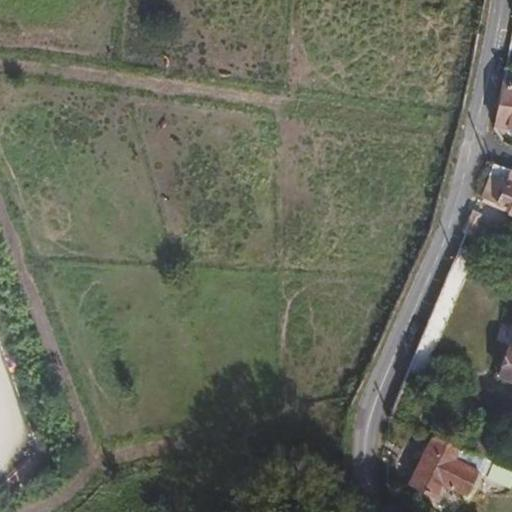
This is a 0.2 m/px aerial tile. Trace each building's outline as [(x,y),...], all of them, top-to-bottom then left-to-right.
[(511,85),(498,83),(490,130),(511,134),(511,85)] [(511,217),(511,175),(490,169),(476,201),(507,214),(507,216),(511,217)] [(511,222),(511,217),(507,216),(507,214),(476,201),(473,208),(511,222)] [(473,284),(483,260),(455,249),(445,272),(473,284)] [(511,337),(507,351),(503,349),(492,377),(511,384),(511,337)] [(469,465),(472,456),(426,439),(408,490),(435,499),(441,485),(468,494),(477,468),(469,465)]
